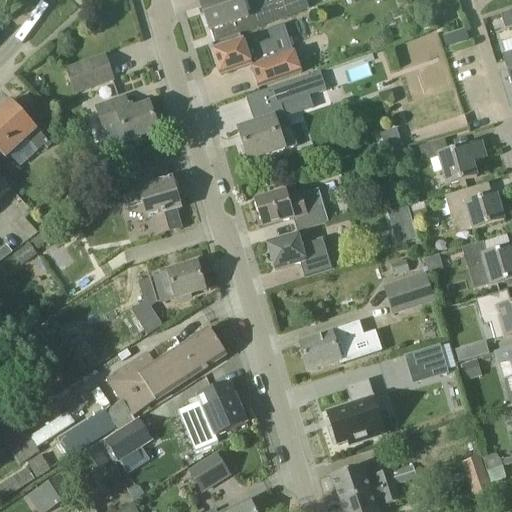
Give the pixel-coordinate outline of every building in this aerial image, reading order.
[(210,0),(200,4),(205,17),(202,18),(205,29),(209,28),(210,32),(211,32),(215,44),(309,11),(305,0),(285,0),(273,5),(268,7),(265,0),(210,0)] [(505,31),(511,29),(511,19),(510,13),(501,16),(505,31)] [(212,51),(221,77),(250,67),(258,89),(302,73),(295,54),(278,60),(272,41),(267,42),(247,50),(244,40),(212,51)] [(511,85),(511,54),(503,58),(511,85)] [(75,94),(113,80),(105,58),(67,71),(75,94)] [(297,148),(295,145),(286,118),(290,117),(286,104),(293,102),(294,104),(327,93),(320,74),(250,97),(259,125),(240,131),(245,147),(242,150),(245,156),(249,157),(250,160),(267,155),(268,158),(297,148)] [(154,119),(149,106),(134,111),(132,107),(129,109),(125,99),(96,109),(104,134),(105,133),(110,148),(127,141),(128,142),(159,131),(157,128),(160,127),(157,118),(154,119)] [(52,147),(24,117),(11,102),(0,112),(0,154),(6,161),(28,143),(37,154),(44,148),(48,151),(52,147)] [(380,135),(388,158),(404,153),(397,130),(380,135)] [(482,144),(448,154),(444,142),(420,149),(424,162),(438,158),(446,187),(477,178),(473,163),(486,159),(482,144)] [(0,179),(12,187),(22,173),(10,164),(8,167),(2,163),(0,166),(0,170),(3,172),(0,176),(0,179)] [(172,180),(156,185),(152,170),(116,180),(126,213),(142,208),(146,223),(152,221),(157,237),(181,230),(175,211),(181,210),(172,180)] [(86,175),(85,185),(97,187),(98,176),(86,175)] [(0,180),(0,205),(11,193),(0,180)] [(497,196),(492,197),(489,185),(445,197),(447,202),(445,202),(448,211),(449,210),(453,226),(457,225),(459,234),(472,231),(472,232),(504,223),(497,196)] [(263,230),(294,220),(298,233),(329,224),(319,191),(302,197),(301,195),(288,199),(286,193),(254,203),(263,230)] [(383,207),(396,204),(393,193),(380,197),(383,207)] [(414,213),(425,210),(424,205),(420,206),(418,198),(409,200),(411,208),(412,207),(414,213)] [(387,211),(393,244),(414,241),(407,207),(387,211)] [(425,210),(413,213),(416,224),(428,220),(425,210)] [(275,272),(301,265),(306,280),(333,271),(324,242),(303,248),(299,235),(267,245),(275,272)] [(511,249),(487,256),(483,244),(462,250),(468,271),(480,267),(486,288),(490,287),(491,288),(511,281),(511,249)] [(29,245),(13,256),(22,267),(37,256),(37,255),(29,245)] [(7,248),(0,252),(0,261),(1,263),(12,255),(7,248)] [(440,261),(428,265),(431,274),(443,271),(440,261)] [(410,274),(406,262),(391,266),(394,279),(410,274)] [(197,266),(150,280),(157,305),(181,298),(182,301),(191,299),(190,295),(205,291),(197,266)] [(435,303),(431,292),(425,275),(383,288),(392,317),(435,303)] [(511,337),(511,305),(504,308),(500,294),(476,301),(484,328),(491,326),(495,343),(511,337)] [(132,312),(136,318),(142,329),(147,337),(163,327),(151,309),(147,302),(145,304),(132,312)] [(309,372),(340,362),(342,367),(379,354),(372,334),(356,339),(352,326),(330,334),(331,335),(301,345),(309,372)] [(106,379),(124,406),(132,418),(157,403),(209,368),(226,357),(209,331),(139,376),(130,363),(106,379)] [(471,360),(468,348),(456,351),(459,363),(471,360)] [(439,350),(407,359),(414,384),(446,374),(439,350)] [(511,350),(495,355),(503,383),(511,380),(511,350)] [(466,382),(482,378),(477,362),(461,366),(466,382)] [(247,425),(239,407),(229,384),(197,398),(199,404),(178,413),(195,453),(218,443),(215,438),(247,425)] [(385,436),(368,384),(348,390),(353,407),(328,415),(332,429),(328,431),(333,447),(337,445),(338,447),(349,443),(351,447),(385,436)] [(80,397),(65,406),(72,417),(87,407),(80,397)] [(61,443),(71,459),(117,429),(106,413),(61,443)] [(138,419),(135,421),(135,420),(117,433),(104,442),(119,464),(153,441),(138,419)] [(40,453),(18,420),(0,432),(0,435),(20,466),(40,453)] [(85,479),(109,465),(98,448),(75,462),(85,479)] [(28,465),(38,480),(51,472),(41,456),(28,465)] [(202,493),(229,476),(217,456),(190,473),(202,493)] [(488,472),(502,468),(511,464),(511,459),(501,462),(496,456),(485,460),(488,472)] [(470,504),(474,502),(493,496),(480,458),(461,464),(472,494),(468,496),(470,504)] [(341,504),(395,487),(417,480),(413,468),(391,475),(390,471),(376,476),(379,485),(371,488),(364,466),(332,477),(341,504)] [(492,485),(506,481),(502,468),(488,472),(492,485)] [(61,476),(37,491),(50,511),(74,497),(61,476)] [(135,487),(128,492),(134,503),(145,497),(140,488),(135,487)] [(343,511),(378,511),(375,501),(383,498),(386,506),(400,502),(395,487),(341,504),(343,511)] [(254,511),(249,501),(228,511),(215,511),(215,510),(211,511),(254,511)]
